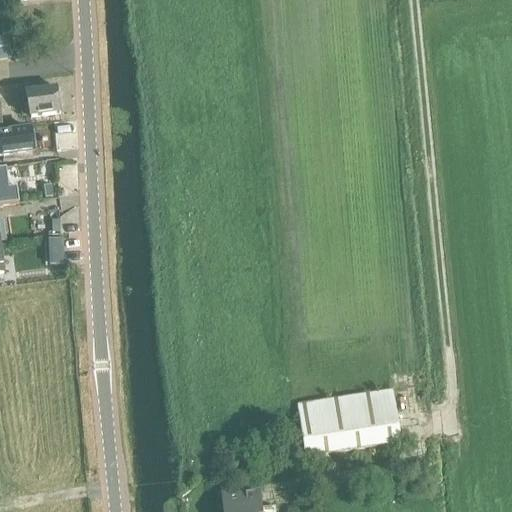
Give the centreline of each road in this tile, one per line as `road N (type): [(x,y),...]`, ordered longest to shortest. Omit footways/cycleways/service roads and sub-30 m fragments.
road 1 (track): [(268,492),(405,464),(452,411),(413,0)]
road 2 (tertiary): [(116,511),(83,0)]
